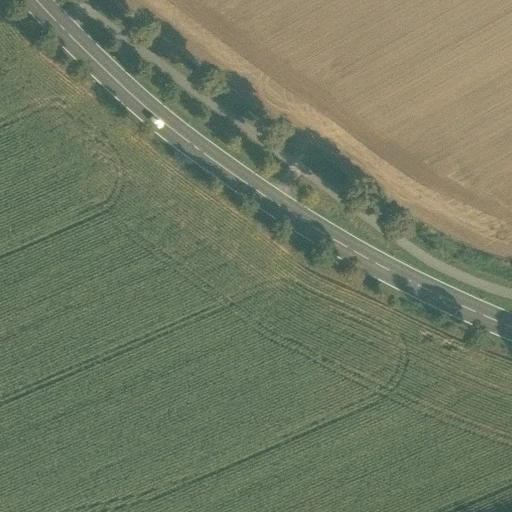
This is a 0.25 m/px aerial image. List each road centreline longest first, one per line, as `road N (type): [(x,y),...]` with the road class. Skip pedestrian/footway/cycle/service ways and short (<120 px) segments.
road 1 (tertiary): [(511,327),(384,270),(276,204),(161,121),(36,0)]
road 2 (track): [(276,204),(338,91)]
